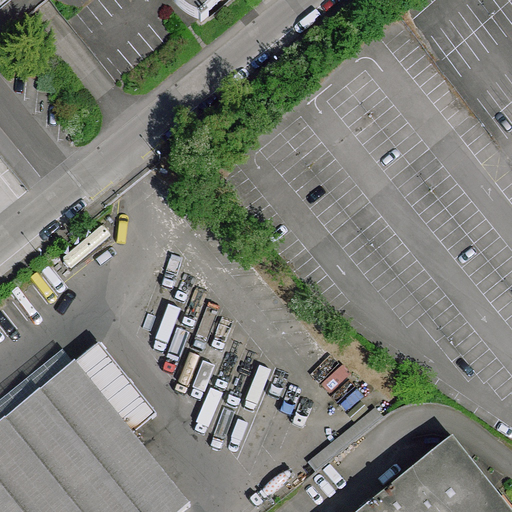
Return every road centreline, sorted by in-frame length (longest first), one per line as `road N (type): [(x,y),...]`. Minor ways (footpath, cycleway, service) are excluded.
road 1 (unclassified): [(309,0),(0,252)]
road 2 (unknown): [(156,204),(308,395)]
